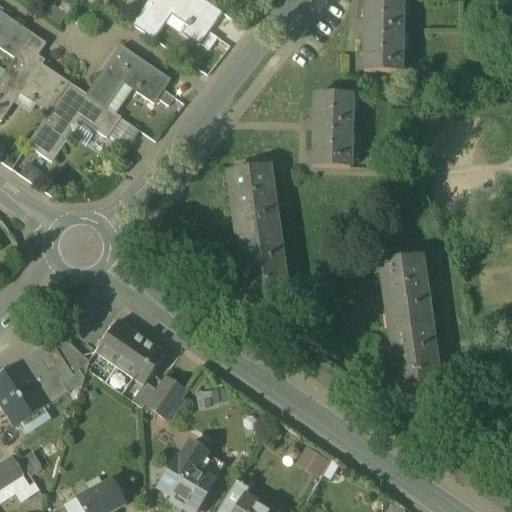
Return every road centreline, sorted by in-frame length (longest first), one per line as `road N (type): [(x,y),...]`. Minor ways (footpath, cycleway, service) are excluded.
road 1 (tertiary): [(464,511),(107,263)]
road 2 (residential): [(291,0),(216,102),(105,228)]
